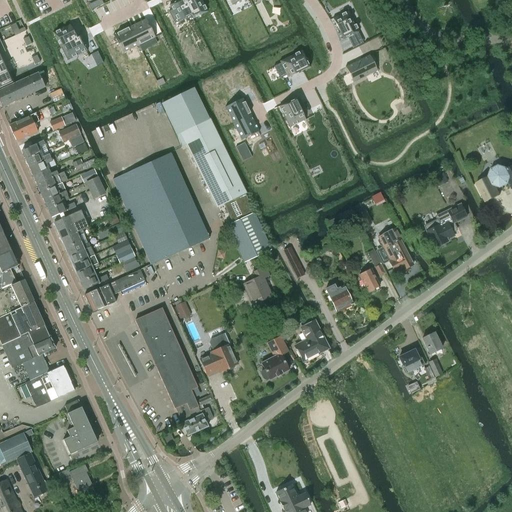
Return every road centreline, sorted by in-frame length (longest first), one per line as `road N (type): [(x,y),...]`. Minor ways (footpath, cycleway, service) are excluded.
road 1 (unclassified): [(162,494),(511,235)]
road 2 (secondary): [(162,494),(0,158)]
road 3 (residential): [(310,0),(332,35),(335,67),(264,108)]
